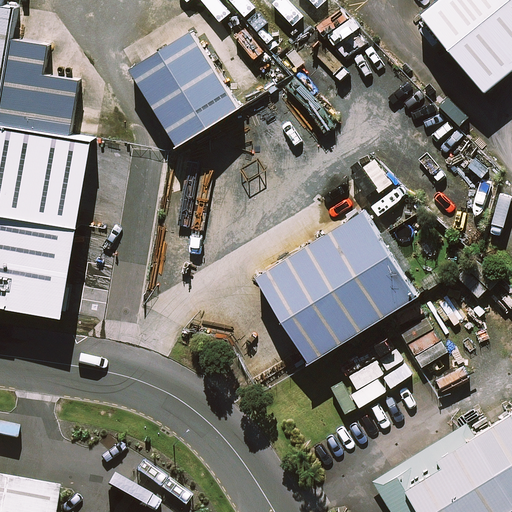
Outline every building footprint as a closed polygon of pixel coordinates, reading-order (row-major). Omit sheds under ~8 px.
[(0,0),(0,71),(12,0),(0,0)] [(511,0),(427,0),(416,9),(478,86),(511,59),(511,0)] [(237,98),(193,25),(135,61),(180,133),(237,98)] [(0,300),(62,311),(93,132),(0,115),(0,300)] [(371,199),(257,269),(309,353),(423,284),(371,199)] [(511,230),(499,219),(479,243),(511,270),(511,230)] [(511,412),(508,405),(395,476),(417,511),(494,511),(511,501),(511,412)] [(0,478),(0,511),(50,511),(54,486),(0,478)]
